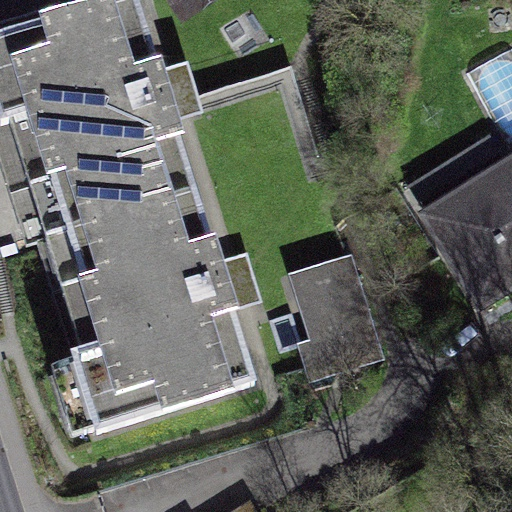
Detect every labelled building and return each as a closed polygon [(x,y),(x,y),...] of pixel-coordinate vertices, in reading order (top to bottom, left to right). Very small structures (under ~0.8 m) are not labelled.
[(45,237),(192,190),(171,125),(207,114),(201,96),(193,68),(175,74),(155,6),(80,29),(0,52),(0,126),(10,124),(45,237)] [(511,71),(506,59),(477,74),(503,126),(511,121),(511,71)] [(483,307),(511,288),(511,169),(499,178),(504,186),(435,229),(483,307)] [(192,190),(45,237),(84,358),(66,363),(90,438),(253,386),(231,317),(271,304),(254,253),(216,265),(192,190)] [(351,269),(297,286),(315,346),(303,350),(313,382),(379,362),(351,269)]
